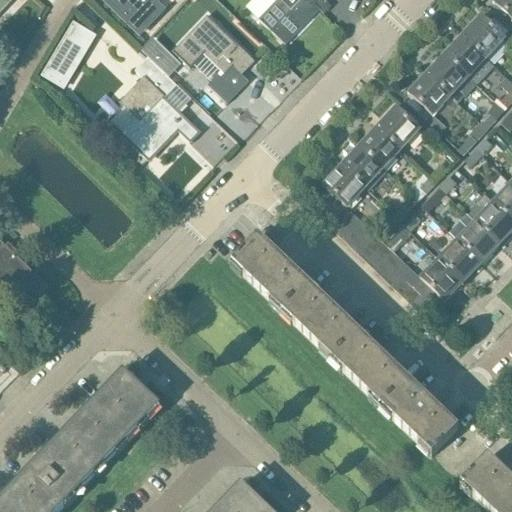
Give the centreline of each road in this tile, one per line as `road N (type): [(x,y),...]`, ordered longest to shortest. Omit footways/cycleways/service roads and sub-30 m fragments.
road 1 (residential): [(468,394),(246,179)]
road 2 (residential): [(420,0),(246,179)]
road 3 (residential): [(246,179),(114,316)]
road 4 (residential): [(240,439),(114,316)]
road 5 (residential): [(114,316),(0,435)]
road 6 (residential): [(114,316),(0,211)]
road 7 (residential): [(0,115),(73,0)]
